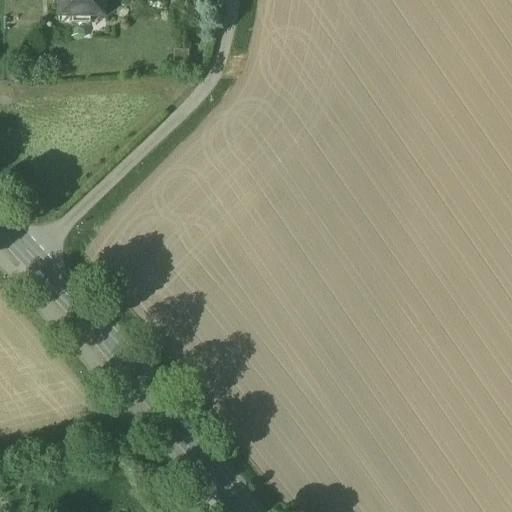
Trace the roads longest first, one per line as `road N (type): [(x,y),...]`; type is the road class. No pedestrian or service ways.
road 1 (secondary): [(0,221),(188,434),(243,511)]
road 2 (track): [(30,253),(212,79),(238,0)]
